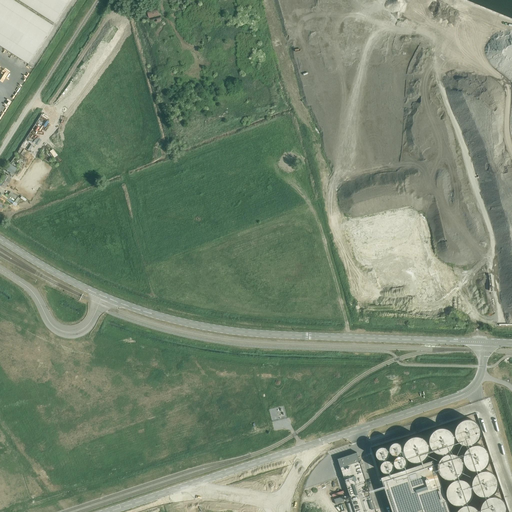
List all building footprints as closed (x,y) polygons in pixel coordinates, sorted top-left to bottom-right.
[(53,26),(12,0),(0,0),(0,45),(28,64),(53,26)] [(17,0),(55,23),(69,0),(17,0)] [(17,169),(9,163),(5,169),(14,174),(17,169)] [(11,179),(4,175),(0,181),(0,186),(5,189),(11,179)] [(471,421),(467,420),(463,421),(459,423),(456,426),(455,430),(455,435),(456,438),(458,442),(462,444),(465,445),(469,445),(473,444),(476,441),(479,438),(480,434),(480,430),(478,426),(475,423),(471,421)] [(446,429),(441,428),(437,429),(433,431),(430,435),(429,439),(429,443),(430,447),(433,450),(436,452),(440,453),(444,453),(447,452),(450,450),(453,446),(454,443),(454,439),(452,435),(449,431),(446,429)] [(419,437),(415,437),(411,437),(407,440),(404,443),(403,447),(403,451),(404,455),(406,458),(410,460),(413,462),(417,461),(421,460),(424,458),(426,455),(428,451),(427,447),(426,443),(423,439),(419,437)] [(396,442),(394,443),(392,443),(390,445),(389,447),(389,449),(389,451),(390,453),(392,454),(394,455),(396,455),(398,455),(400,453),(401,452),(402,450),(402,448),(401,446),(400,444),(398,443),(396,442)] [(480,445),(476,445),(472,445),(468,447),(465,451),(463,455),(464,459),(465,463),(467,466),(470,468),(474,470),(478,469),(482,468),(485,466),(487,463),(488,459),(488,455),(487,451),(484,447),(480,445)] [(382,446),(380,447),(378,448),(377,449),(376,451),(376,453),(376,455),(377,457),(379,459),(381,459),(383,459),(385,459),(387,458),(388,456),(389,454),(388,452),(388,450),(386,448),(385,447),(382,446)] [(376,511),(357,453),(337,459),(355,511),(376,511)] [(455,454),(451,453),(446,454),(443,456),(440,459),(438,463),(438,468),(440,471),(442,474),(445,477),(449,478),(453,478),(457,476),(460,474),(462,471),(463,467),(463,463),(462,459),(459,456),(455,454)] [(401,455),(399,455),(397,456),(395,458),(394,460),(394,462),(394,464),(395,466),(397,467),(399,468),(401,468),(403,468),(405,466),(406,465),(407,463),(407,461),(406,459),(405,457),(403,456),(401,455)] [(387,460),(385,460),(383,461),(381,463),(380,465),(380,467),(380,469),(381,471),(383,472),(385,473),(387,473),(389,472),(391,471),(392,469),(393,467),(393,465),(392,463),(391,461),(389,460),(387,460)] [(449,511),(432,460),(381,477),(392,511),(449,511)] [(488,471),(484,471),(480,471),(476,474),(473,477),(472,481),(472,485),(473,489),(475,492),(479,495),(482,496),(486,496),(490,494),(493,492),(495,489),(497,485),(496,481),(495,477),(492,474),(488,471)] [(463,480),(459,480),(454,480),(451,483),(448,486),(446,490),(446,494),(448,498),(450,501),(453,503),(457,505),(461,504),(465,503),(468,501),(470,498),(471,494),(471,490),(470,486),(467,482),(463,480)] [(497,497),(493,497),(489,497),(485,500),(482,503),(481,507),(481,511),(480,511),(505,511),(506,511),(505,507),(504,503),(501,500),(497,497)]
